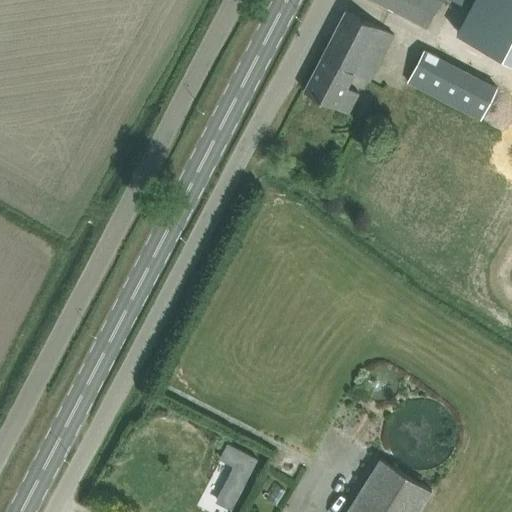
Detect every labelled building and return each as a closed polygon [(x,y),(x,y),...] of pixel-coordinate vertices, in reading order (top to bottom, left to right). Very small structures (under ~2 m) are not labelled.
[(375,0),(428,27),(440,0),(375,0)] [(511,0),(455,0),(470,8),(458,31),(511,59),(511,0)] [(394,33),(364,18),(346,9),(304,89),(350,113),(361,91),(349,85),(355,73),(370,80),(374,72),(394,33)] [(424,48),(408,81),(433,94),(428,104),(443,112),(448,101),(480,118),(497,85),(424,48)] [(434,171),(425,174),(431,189),(439,186),(434,171)] [(234,465),(216,501),(232,509),(258,457),(228,442),(220,457),(234,465)] [(416,511),(432,489),(381,457),(346,511),(416,511)]
